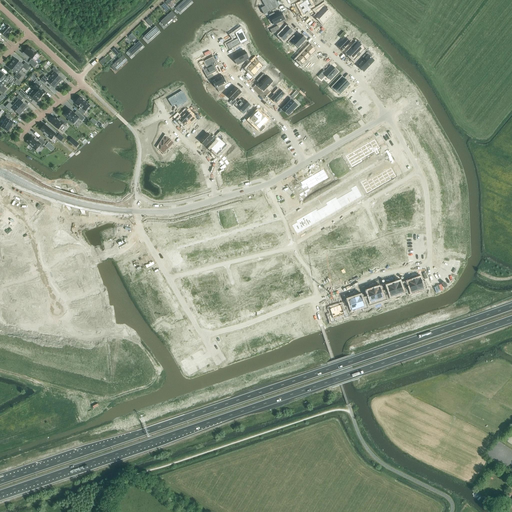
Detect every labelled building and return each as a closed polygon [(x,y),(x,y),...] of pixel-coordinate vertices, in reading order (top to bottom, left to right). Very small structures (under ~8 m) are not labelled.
[(181,11),(192,1),(191,0),(184,0),(177,7),(181,11)] [(264,0),(267,5),(260,9),(264,15),(277,8),(275,4),(277,3),(275,0),(264,0)] [(303,3),(298,5),(303,15),(310,11),(308,8),(312,6),(308,0),(301,0),(302,0),(303,3)] [(325,8),(316,17),(322,23),(331,14),(325,8)] [(165,26),(176,16),(172,12),(161,22),(165,26)] [(274,13),(268,16),(270,18),(274,25),(284,19),(281,13),(275,15),(274,13)] [(1,33),(5,37),(12,30),(7,26),(1,33)] [(333,26),(324,35),(331,41),(339,32),(333,26)] [(159,31),(155,27),(147,34),(144,37),(148,41),(159,31)] [(287,27),(278,36),(284,41),(293,32),(287,27)] [(238,39),(227,45),(229,50),(240,44),(241,44),(247,41),(241,29),(235,34),(238,39)] [(293,36),(288,42),(291,45),(293,43),(298,48),(307,39),(301,34),(296,39),(293,36)] [(339,45),(337,47),(342,51),(344,49),(350,42),(346,38),(339,45)] [(143,46),(140,42),(139,41),(132,48),(128,52),(132,56),(142,47),(143,46)] [(353,49),(348,54),(354,60),(364,50),(358,44),(357,44),(355,42),(350,47),(353,49)] [(310,46),(296,60),(302,65),(315,51),(310,46)] [(29,47),(24,53),(32,59),(37,54),(34,52),(35,51),(32,49),(32,50),(29,47)] [(117,56),(120,53),(115,48),(112,51),(117,56)] [(244,51),(233,57),(237,65),(248,59),(244,51)] [(118,61),(112,66),(116,71),(127,61),(124,57),(123,56),(118,61)] [(252,64),(247,69),(254,75),(262,67),(256,61),(258,59),(255,56),(250,61),(252,64)] [(367,56),(359,65),(365,70),(373,61),(367,56)] [(207,69),(203,71),(208,80),(213,77),(212,74),(217,71),(215,67),(217,66),(213,57),(203,62),(207,69)] [(314,60),(310,64),(317,71),(319,68),(320,68),(323,65),(323,64),(326,61),(324,59),(322,57),(321,57),(316,62),(314,60)] [(16,59),(12,63),(21,71),(23,68),(27,71),(30,66),(25,63),(23,65),(16,59)] [(19,73),(21,71),(12,63),(8,68),(16,74),(14,77),(19,80),(22,76),(19,73)] [(331,66),(324,74),(330,80),(338,72),(331,66)] [(50,76),(59,84),(63,80),(56,74),(58,72),(54,68),(52,70),(54,72),(50,76)] [(376,68),(368,77),(374,82),(377,80),(380,77),(379,77),(382,74),(376,68)] [(0,72),(0,79),(6,84),(8,82),(12,84),(15,80),(9,75),(7,77),(0,72)] [(262,81),(257,85),(264,92),(273,82),(266,76),(263,74),(259,78),(262,81)] [(222,75),(212,81),(216,89),(216,88),(218,92),(225,89),(222,85),(226,83),(222,75)] [(59,84),(50,76),(48,78),(44,76),(41,80),(45,84),(47,82),(55,88),(59,84)] [(342,76),(331,88),(334,91),(336,89),(341,94),(350,84),(342,76)] [(382,85),(378,89),(384,95),(387,92),(391,88),(390,88),(394,85),(388,79),(385,77),(380,82),(382,85)] [(32,89),(41,98),(46,92),(40,87),(42,85),(42,86),(42,85),(37,80),(34,83),(36,85),(32,89)] [(230,93),(226,96),(231,101),(229,103),(233,106),(237,102),(235,100),(241,93),(236,87),(233,90),(232,89),(229,92),(230,93)] [(274,95),(271,99),(278,105),(282,100),(280,99),(284,95),(278,88),(273,94),(274,95)] [(32,89),(27,95),(36,103),(41,98),(32,89)] [(183,91),(169,99),(173,106),(176,104),(178,107),(189,102),(183,91)] [(19,99),(15,103),(23,111),(27,107),(21,101),(23,99),(19,95),(17,97),(19,99)] [(85,111),(90,106),(84,100),(83,99),(80,97),(75,103),(81,108),(79,110),(84,115),(86,112),(85,111)] [(288,104),(283,110),(288,115),(297,106),(292,101),(292,100),(290,98),(286,102),(288,104)] [(240,100),(235,106),(244,114),(251,106),(244,100),(242,102),(240,100)] [(19,116),(23,111),(15,103),(12,106),(9,103),(5,107),(10,111),(12,109),(19,116)] [(351,109),(346,112),(351,120),(356,117),(351,109)] [(84,118),(85,118),(77,111),(74,114),(69,110),(64,115),(69,120),(68,121),(72,125),(78,118),(82,121),(84,118)] [(181,118),(179,121),(184,126),(187,123),(188,124),(187,125),(188,126),(196,118),(193,116),(192,117),(186,111),(183,115),(182,115),(180,117),(181,118)] [(258,112),(249,121),(253,125),(263,115),(262,115),(262,116),(258,112)] [(346,112),(341,115),(346,123),(351,120),(346,112)] [(10,120),(12,118),(7,114),(5,117),(7,119),(1,128),(8,132),(11,127),(14,123),(10,120)] [(415,116),(412,117),(417,125),(426,120),(422,114),(416,117),(415,116)] [(263,115),(253,125),(261,132),(265,128),(262,125),(268,120),(263,115)] [(341,115),(337,118),(341,126),(346,123),(341,115)] [(63,124),(65,126),(67,123),(61,117),(58,120),(55,117),(50,122),(59,129),(63,124)] [(197,123),(191,130),(196,135),(199,132),(202,129),(204,126),(200,122),(201,120),(198,117),(195,121),(197,123)] [(337,118),(332,121),(336,129),(341,126),(337,118)] [(326,124),(321,127),(325,135),(330,132),(326,124)] [(45,136),(50,141),(56,135),(45,125),(40,130),(46,135),(45,136)] [(431,125),(422,130),(425,136),(434,130),(431,125)] [(321,127),(316,130),(320,138),(325,135),(321,127)] [(315,130),(310,133),(314,141),(319,138),(315,130)] [(434,130),(425,136),(428,141),(438,136),(434,130)] [(310,133),(305,136),(309,144),(314,141),(310,133)] [(207,134),(200,141),(205,146),(210,141),(212,143),(217,138),(214,135),(211,138),(207,134)] [(218,141),(211,149),(218,156),(227,146),(220,139),(222,137),(220,135),(217,138),(216,139),(218,141)] [(164,140),(157,148),(163,154),(174,143),(167,136),(163,139),(164,140)] [(32,137),(27,143),(36,150),(41,145),(43,147),(46,143),(40,138),(38,140),(36,138),(35,139),(32,137)] [(71,138),(69,141),(73,145),(76,148),(79,144),(72,138),(71,138)] [(375,140),(370,143),(375,151),(379,148),(375,140)] [(370,143),(365,145),(370,154),(375,151),(370,143)] [(365,145),(360,148),(365,157),(370,154),(365,145)] [(360,148),(355,151),(360,159),(365,157),(360,148)] [(282,149),(276,152),(281,160),(286,157),(282,149)] [(445,149),(435,154),(438,159),(448,154),(445,149)] [(355,151),(351,154),(356,162),(360,159),(355,151)] [(276,152),(271,155),(276,163),(281,160),(276,152)] [(351,154),(346,156),(351,165),(356,162),(351,154)] [(448,154),(438,159),(442,165),(451,159),(448,154)] [(262,160),(256,162),(260,171),(265,169),(262,160)] [(256,162),(251,164),(254,173),(260,171),(256,162)] [(242,167),(236,169),(239,178),(244,176),(242,167)] [(391,168),(386,171),(391,179),(396,176),(391,168)] [(236,169),(230,170),(233,179),(239,178),(236,169)] [(230,170),(225,172),(227,181),(233,179),(230,170)] [(323,170),(318,172),(323,181),(328,178),(323,170)] [(453,170),(442,174),(444,181),(452,179),(452,180),(456,180),(453,170)] [(386,171),(381,174),(386,182),(391,179),(386,171)] [(318,172),(313,175),(318,184),(323,181),(318,172)] [(381,174),(376,176),(381,185),(386,182),(381,174)] [(313,175),(309,178),(314,186),(318,184),(313,175)] [(376,176),(372,179),(377,188),(381,185),(376,176)] [(309,178),(304,181),(309,189),(314,186),(309,178)] [(372,179),(367,182),(372,190),(377,188),(372,179)] [(304,181),(299,183),(304,192),(309,189),(304,181)] [(367,182),(362,185),(367,193),(372,190),(367,182)] [(299,183),(294,186),(299,195),(304,192),(299,183)] [(357,188),(352,191),(356,199),(362,196),(357,188)] [(352,191),(347,193),(352,202),(356,199),(352,191)] [(347,193),(342,196),(347,205),(352,202),(347,193)] [(342,196),(337,199),(342,208),(347,205),(342,196)] [(337,199),(332,202),(337,211),(342,208),(337,199)] [(267,200),(262,201),(264,210),(271,208),(270,204),(268,204),(267,200)] [(332,202),(327,205),(332,214),(337,211),(332,202)] [(327,205),(322,208),(327,216),(332,214),(327,205)] [(322,208),(317,211),(322,219),(327,216),(322,208)] [(317,211),(312,214),(317,222),(322,219),(317,211)] [(312,214),(307,216),(312,225),(317,222),(312,214)] [(213,215),(208,217),(211,226),(218,224),(216,219),(215,220),(213,215)] [(307,216),(302,219),(307,228),(312,225),(307,216)] [(302,219),(297,222),(302,231),(307,228),(302,219)] [(62,220),(55,222),(56,225),(59,235),(68,233),(67,230),(64,231),(62,220)] [(297,222),(291,225),(296,234),(302,231),(297,222)] [(52,237),(49,238),(50,240),(59,238),(59,235),(56,225),(50,227),(52,237)] [(154,235),(152,235),(153,240),(160,238),(157,229),(152,231),(154,235)] [(122,231),(117,233),(119,236),(118,236),(121,243),(119,244),(121,247),(126,244),(125,241),(132,237),(128,231),(123,233),(122,231)] [(68,233),(59,235),(59,238),(61,244),(64,244),(63,241),(73,238),(72,232),(68,233)] [(284,233),(276,234),(278,244),(284,242),(283,238),(285,237),(284,233)] [(50,240),(46,241),(48,248),(58,245),(59,248),(62,248),(61,244),(59,238),(50,240)] [(129,246),(124,249),(127,254),(127,253),(130,258),(141,251),(137,244),(131,248),(129,246)] [(379,245),(373,246),(375,256),(378,256),(378,257),(381,257),(379,245)] [(12,250),(10,260),(19,262),(19,261),(20,259),(17,258),(19,248),(12,246),(11,250),(12,250)] [(0,260),(0,261),(9,263),(10,260),(12,250),(11,250),(5,249),(3,259),(0,258),(0,260)] [(358,250),(353,252),(357,261),(362,259),(358,250)] [(353,252),(347,255),(351,263),(357,261),(353,252)] [(81,257),(75,259),(76,262),(80,272),(89,269),(89,268),(88,266),(85,267),(81,257)] [(342,257),(336,260),(340,268),(346,266),(342,257)] [(139,258),(128,264),(130,267),(132,266),(136,272),(148,265),(144,258),(141,260),(139,258)] [(9,263),(8,269),(9,269),(11,270),(12,267),(22,269),(23,262),(19,261),(19,262),(10,260),(9,263)] [(336,260),(331,262),(335,271),(340,268),(336,260)] [(0,267),(5,269),(5,272),(8,272),(9,269),(8,269),(9,263),(0,261),(0,267)] [(76,262),(70,265),(74,275),(71,276),(72,278),(81,275),(80,272),(76,262)] [(325,265),(320,267),(324,276),(329,273),(325,265)] [(89,269),(80,272),(81,275),(83,281),(84,281),(86,280),(85,277),(95,273),(92,267),(89,268),(89,269)] [(320,267),(314,269),(318,278),(324,276),(320,267)] [(144,273),(138,276),(140,279),(139,280),(143,287),(157,279),(153,272),(146,276),(144,273)] [(72,278),(68,279),(71,286),(81,282),(82,285),(85,284),(84,281),(83,281),(81,275),(72,278)] [(419,279),(414,281),(417,291),(426,288),(425,284),(422,285),(420,279),(419,280),(419,279)] [(410,289),(407,290),(409,294),(412,293),(412,295),(418,293),(417,291),(414,281),(409,282),(409,283),(408,283),(410,289)] [(398,283),(393,285),(397,295),(406,292),(404,288),(401,289),(399,283),(398,284),(398,283)] [(390,293),(387,294),(389,300),(398,297),(397,295),(393,285),(389,286),(389,287),(388,287),(390,293)] [(378,288),(373,290),(378,303),(386,300),(384,293),(381,294),(379,289),(378,289),(378,288)] [(21,290),(21,293),(22,293),(21,303),(31,303),(31,300),(28,300),(28,290),(21,290)] [(370,298),(367,299),(369,306),(378,303),(373,290),(369,292),(368,293),(370,298)] [(12,306),(21,306),(21,303),(22,293),(21,293),(15,293),(15,303),(12,303),(12,306)] [(359,297),(354,299),(358,309),(363,307),(364,309),(367,308),(365,302),(362,303),(360,297),(359,297)] [(101,298),(94,299),(95,302),(96,312),(106,311),(106,310),(106,308),(103,308),(101,298)] [(351,306),(348,307),(350,314),(353,313),(352,311),(358,309),(354,299),(350,300),(350,301),(349,301),(351,306)] [(161,300),(149,307),(151,311),(154,309),(157,315),(163,312),(163,313),(168,310),(171,307),(167,300),(163,303),(161,300)] [(231,300),(225,302),(228,313),(231,312),(231,311),(234,310),(231,300)] [(90,313),(87,314),(87,316),(87,317),(97,315),(96,312),(95,302),(88,303),(90,313)] [(225,302),(220,303),(223,314),(226,313),(225,312),(228,311),(228,313),(225,302)] [(21,306),(21,313),(22,313),(24,313),(24,310),(35,310),(35,303),(31,303),(21,303),(21,306)] [(220,303),(214,304),(218,316),(220,315),(220,314),(222,313),(223,314),(220,303)] [(215,307),(209,308),(213,320),(213,319),(215,318),(215,317),(218,316),(214,304),(214,305),(215,307)] [(340,305),(335,307),(339,317),(344,315),(345,318),(348,316),(346,310),(343,311),(341,306),(340,306),(340,305)] [(8,306),(8,313),(19,313),(19,316),(22,316),(22,313),(21,313),(21,306),(12,306),(8,306)] [(332,315),(329,316),(331,322),(334,321),(333,319),(339,317),(335,307),(331,309),(330,310),(332,315)] [(210,310),(204,312),(207,323),(210,322),(210,321),(213,320),(209,308),(210,310)] [(106,311),(96,312),(97,315),(98,322),(98,321),(101,321),(100,318),(111,317),(110,310),(106,310),(106,311)] [(302,314),(296,316),(300,327),(305,325),(306,327),(309,326),(307,320),(304,321),(302,314)] [(87,316),(84,317),(84,324),(95,322),(95,325),(99,325),(98,321),(98,322),(97,315),(87,317),(87,316)] [(293,325),(290,326),(292,332),(295,331),(294,329),(300,327),(296,316),(291,318),(293,325)] [(282,322),(277,324),(280,335),(286,333),(286,335),(289,334),(287,328),(285,329),(282,322)] [(274,333),(271,334),(273,340),(276,339),(275,337),(280,335),(277,324),(271,326),(274,333)] [(178,328),(169,333),(171,336),(173,335),(177,342),(188,336),(184,329),(179,331),(178,328)] [(263,330),(257,332),(261,343),(266,341),(267,343),(270,342),(268,336),(265,337),(263,330)] [(254,341),(251,342),(253,348),(256,347),(255,344),(261,343),(257,332),(252,334),(254,341)] [(242,336),(237,338),(241,348),(246,346),(247,349),(250,348),(248,342),(245,343),(242,336)] [(234,347),(231,348),(233,353),(236,352),(235,350),(241,348),(237,338),(231,340),(234,347)] [(188,341),(182,345),(183,347),(183,348),(186,354),(196,348),(193,342),(189,344),(188,341)]
